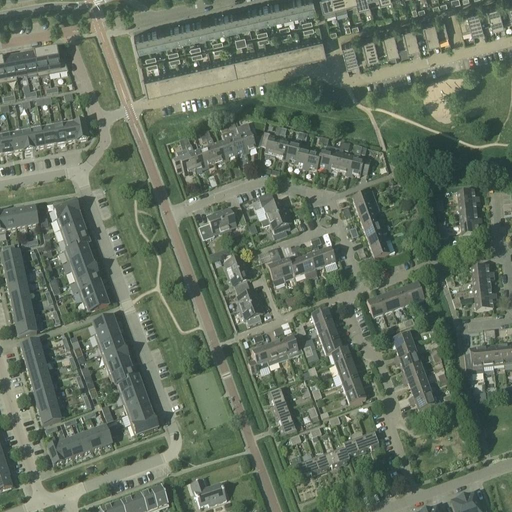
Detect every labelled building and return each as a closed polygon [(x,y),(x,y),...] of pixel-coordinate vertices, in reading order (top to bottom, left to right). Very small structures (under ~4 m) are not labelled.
[(301,0),(294,0),(290,1),(294,18),(297,17),(305,15),(301,0)] [(301,0),(305,15),(316,12),(313,0),(301,0)] [(319,0),(324,15),(335,12),(332,0),(319,0)] [(332,0),(335,12),(346,9),(343,0),(332,0)] [(358,11),(355,0),(343,0),(346,9),(357,6),(358,11)] [(366,15),(371,14),(367,0),(355,0),(358,11),(364,9),(366,15)] [(380,5),(379,0),(367,0),(371,14),(369,3),(379,1),(380,5)] [(294,18),(290,1),(279,3),(283,20),(294,18)] [(511,1),(507,3),(507,6),(499,8),(498,8),(502,23),(503,23),(511,21),(511,24),(511,1)] [(279,3),(268,6),(272,23),(283,20),(279,3)] [(504,27),(503,23),(502,23),(498,8),(499,8),(498,5),(486,8),(487,11),(478,13),(480,23),(481,23),(489,20),(492,30),(504,27)] [(272,23),(268,6),(257,8),(261,25),(272,23)] [(257,8),(246,11),(249,28),(261,25),(257,8)] [(483,32),(481,23),(480,23),(478,13),(478,10),(466,13),(467,16),(458,18),(457,18),(461,34),(462,34),(462,33),(470,31),(471,35),(483,32)] [(249,28),(246,11),(234,14),(238,30),(249,28)] [(234,14),(223,16),(227,33),(238,30),(234,14)] [(227,33),(223,16),(212,19),(216,35),(227,33)] [(212,19),(201,21),(205,38),(216,35),(212,19)] [(205,38),(201,21),(190,24),(194,40),(205,38)] [(448,38),(444,21),(443,21),(443,22),(435,25),(434,22),(422,25),(423,27),(426,37),(425,37),(428,46),(440,43),(439,39),(447,37),(447,38),(448,38)] [(190,24),(179,26),(182,43),(194,40),(190,24)] [(182,43),(179,26),(167,29),(171,46),(182,43)] [(402,30),(403,33),(407,47),(406,47),(407,51),(419,48),(417,39),(425,37),(426,37),(423,27),(414,30),(414,27),(402,30)] [(167,29),(156,31),(160,48),(171,46),(167,29)] [(160,48),(156,31),(145,34),(149,51),(160,48)] [(398,50),(406,47),(407,47),(403,33),(394,35),(393,32),(382,35),(382,38),(383,38),(387,52),(386,53),(387,57),(399,53),(398,50)] [(145,34),(134,36),(138,53),(149,51),(145,34)] [(326,56),(322,38),(311,41),(315,58),(326,56)] [(378,55),(386,53),(387,52),(383,38),(382,38),(374,40),(373,38),(361,41),(362,43),(366,58),(367,62),(379,59),(378,55)] [(315,58),(311,41),(300,43),(304,61),(315,58)] [(304,61),(300,43),(289,46),(293,63),(304,61)] [(357,60),(366,58),(362,43),(353,45),(353,43),(341,46),(346,67),(358,64),(357,60)] [(293,63),(289,46),(278,49),(281,66),(293,63)] [(281,66),(278,49),(266,51),(270,68),(281,66)] [(270,68),(266,51),(255,54),(259,71),(270,68)] [(56,52),(45,54),(49,78),(68,74),(63,61),(62,61),(58,62),(56,52)] [(34,56),(38,80),(49,78),(45,54),(34,56)] [(259,71),(255,54),(244,56),(248,73),(259,71)] [(34,56),(23,58),(27,78),(37,76),(38,80),(34,56)] [(248,73),(244,56),(233,59),(236,76),(248,73)] [(23,58),(12,60),(17,84),(17,83),(17,80),(27,78),(23,58)] [(236,76),(233,59),(222,61),(226,78),(236,76)] [(17,84),(12,60),(2,62),(6,86),(17,84)] [(226,78),(222,61),(211,64),(214,81),(226,78)] [(214,81),(211,64),(200,66),(203,83),(214,81)] [(203,83),(200,66),(189,69),(192,86),(203,83)] [(192,86),(189,69),(177,71),(181,88),(192,86)] [(181,88),(177,71),(166,74),(170,91),(181,88)] [(170,91),(166,74),(155,77),(158,93),(170,91)] [(158,93),(155,77),(143,79),(147,96),(158,93)] [(291,87),(290,95),(307,98),(308,90),(291,87)] [(73,123),(77,144),(88,142),(84,121),(73,123)] [(65,146),(66,146),(62,123),(51,125),(55,148),(61,147),(61,148),(65,147),(65,146)] [(66,146),(77,144),(73,123),(63,125),(62,123),(66,146)] [(225,128),(224,128),(227,135),(231,133),(231,132),(236,130),(234,124),(225,128)] [(55,148),(51,125),(52,130),(41,132),(45,150),(55,148)] [(236,130),(239,137),(245,154),(260,149),(262,144),(263,138),(253,142),(250,134),(251,134),(248,126),(236,130)] [(264,156),(275,159),(282,131),(277,129),(275,140),(269,139),(270,136),(264,135),(263,138),(262,144),(260,149),(266,150),(264,156)] [(286,132),(282,131),(275,159),(286,162),(290,144),(285,143),(286,138),(285,138),(286,132)] [(45,150),(41,132),(31,134),(34,152),(45,150)] [(0,145),(2,158),(13,156),(9,133),(0,134),(0,145)] [(9,133),(13,156),(14,155),(14,156),(18,155),(23,154),(20,136),(10,138),(9,133)] [(227,135),(235,158),(245,154),(239,137),(234,139),(232,134),(231,133),(227,135)] [(23,154),(34,152),(31,134),(20,136),(23,154)] [(219,145),(225,162),(235,158),(227,135),(222,136),(222,138),(224,143),(219,145)] [(303,136),(299,135),(297,141),(296,141),(295,145),(290,144),(286,162),(296,164),(295,168),(301,147),(302,142),(303,136)] [(206,142),(209,149),(215,166),(225,162),(219,145),(214,147),(212,141),(211,140),(206,142)] [(324,141),(323,148),(321,156),(316,173),(317,174),(318,170),(328,172),(333,150),(327,148),(329,142),(324,141)] [(195,173),(205,169),(199,152),(194,154),(191,148),(190,147),(186,149),(187,151),(188,156),(195,173)] [(301,147),(295,168),(306,171),(310,153),(300,150),(301,147)] [(188,156),(187,151),(186,149),(181,150),(182,153),(176,155),(178,160),(172,162),(177,177),(183,175),(184,177),(195,173),(188,156)] [(205,169),(215,166),(209,149),(199,152),(205,169)] [(349,177),(360,180),(360,176),(367,178),(370,164),(364,163),(364,162),(359,161),(360,157),(362,150),(356,149),(353,160),(349,177)] [(333,150),(328,172),(337,174),(338,174),(342,157),(343,152),(339,151),(333,150)] [(310,153),(306,171),(316,173),(321,156),(310,153)] [(353,160),(342,157),(338,174),(349,177),(353,160)] [(458,206),(479,203),(479,200),(474,200),(474,193),(457,195),(458,206)] [(376,204),(372,194),(352,201),(356,212),(376,204)] [(267,222),(286,215),(282,204),(275,206),(273,200),(270,201),(263,204),(260,205),(262,211),(264,211),(266,216),(265,217),(267,222)] [(479,203),(458,206),(459,216),(476,215),(475,208),(480,207),(479,203)] [(75,204),(64,208),(62,205),(54,206),(56,211),(54,212),(57,222),(56,222),(56,223),(79,215),(75,204)] [(376,204),(356,212),(360,222),(379,214),(376,204)] [(26,230),(38,228),(34,210),(23,212),(26,230)] [(16,232),(26,230),(23,212),(12,214),(16,232)] [(217,214),(225,235),(231,233),(230,232),(236,229),(229,212),(221,215),(220,213),(217,214)] [(6,236),(6,234),(16,232),(12,214),(2,216),(6,236)] [(215,215),(216,217),(207,220),(209,227),(199,230),(203,244),(214,240),(214,237),(219,236),(220,237),(225,235),(217,214),(215,215)] [(379,214),(360,222),(363,232),(384,224),(380,214),(379,214)] [(79,215),(56,223),(60,234),(82,225),(78,215),(79,215)] [(247,227),(242,215),(236,217),(241,230),(247,227)] [(290,226),(286,215),(267,222),(261,224),(263,230),(271,227),(273,233),(290,226)] [(476,215),(459,216),(460,227),(482,225),(481,221),(477,222),(476,215)] [(363,232),(367,242),(381,237),(387,235),(384,224),(363,232)] [(60,234),(63,244),(86,236),(82,225),(60,234)] [(482,225),(460,227),(462,238),(478,237),(477,229),(482,229),(482,225)] [(446,233),(445,229),(438,230),(439,241),(447,240),(447,233),(446,233)] [(272,238),(274,244),(287,239),(285,233),(272,238)] [(89,245),(86,236),(63,244),(67,253),(63,254),(64,255),(89,245)] [(381,237),(367,242),(371,252),(385,247),(381,237)] [(68,265),(90,257),(86,247),(90,246),(89,245),(64,255),(68,265)] [(391,245),(385,247),(371,252),(375,263),(395,255),(391,245)] [(319,255),(325,269),(335,265),(330,251),(319,255)] [(3,269),(22,265),(19,254),(1,258),(3,269)] [(209,258),(211,264),(221,260),(219,254),(209,258)] [(315,273),(325,269),(319,255),(309,258),(315,273)] [(223,260),(225,266),(224,267),(226,272),(225,273),(227,278),(246,271),(242,260),(238,261),(236,256),(223,260)] [(93,266),(90,257),(68,265),(71,275),(94,266),(93,266)] [(315,273),(309,258),(299,262),(304,277),(307,282),(317,279),(315,273)] [(284,284),(294,280),(288,262),(277,266),(284,284)] [(294,280),(304,277),(299,262),(289,266),(288,262),(294,280)] [(24,275),(22,265),(3,269),(5,279),(24,275)] [(98,277),(94,266),(71,275),(75,285),(98,277)] [(277,266),(267,270),(274,290),(285,286),(284,284),(277,266)] [(472,281),(493,279),(493,275),(488,275),(487,268),(471,270),(472,281)] [(250,283),(246,271),(227,278),(229,284),(231,283),(233,289),(236,294),(249,290),(246,284),(250,283)] [(7,289),(26,285),(24,275),(5,279),(7,289)] [(75,285),(78,295),(101,287),(97,277),(98,277),(75,285)] [(493,279),(472,281),(473,292),(490,290),(489,283),(494,282),(493,279)] [(9,299),(28,295),(26,285),(7,289),(9,299)] [(407,290),(413,306),(423,303),(418,286),(407,290)] [(104,297),(101,287),(78,295),(82,305),(104,297)] [(237,307),(239,312),(259,305),(255,294),(251,295),(249,290),(236,294),(238,300),(237,300),(239,306),(237,307)] [(413,306),(407,290),(397,294),(403,310),(413,306)] [(490,290),(473,292),(475,302),(496,300),(495,296),(491,297),(490,290)] [(403,310),(397,294),(387,298),(393,314),(403,310)] [(11,309),(30,305),(28,295),(9,299),(11,309)] [(108,308),(104,297),(82,305),(86,316),(108,308)] [(377,301),(383,318),(393,314),(387,298),(377,301)] [(496,300),(475,302),(476,314),(492,312),(491,304),(496,304),(496,300)] [(383,318),(377,301),(366,305),(372,321),(383,318)] [(30,305),(11,309),(13,319),(32,315),(30,305)] [(261,324),(259,318),(263,316),(259,305),(239,312),(241,318),(243,317),(245,323),(246,322),(248,328),(261,324)] [(315,328),(331,322),(327,312),(311,318),(315,328)] [(34,325),(32,315),(13,319),(16,329),(34,325)] [(96,337),(116,330),(112,319),(92,326),(96,337)] [(403,324),(397,326),(400,333),(410,329),(408,323),(407,323),(406,320),(402,321),(403,324)] [(331,322),(315,328),(318,339),(335,333),(331,322)] [(34,325),(16,329),(18,339),(37,335),(34,325)] [(120,340),(116,330),(96,337),(94,338),(98,348),(120,340)] [(335,333),(318,339),(322,349),(339,343),(335,333)] [(396,353),(412,347),(408,337),(388,344),(389,347),(394,346),(396,353)] [(123,350),(120,340),(98,348),(101,358),(124,350),(124,349),(123,350)] [(303,357),(300,350),(297,351),(293,340),(282,344),(289,362),(303,357)] [(38,343),(20,348),(23,359),(41,353),(38,343)] [(339,343),(322,349),(326,359),(331,357),(330,357),(342,353),(339,343)] [(279,365),(289,362),(282,344),(272,347),(279,365)] [(511,346),(502,347),(504,368),(511,366),(511,346)] [(268,369),(279,365),(272,347),(262,351),(268,369)] [(394,361),(395,364),(416,357),(412,347),(396,353),(398,359),(394,361)] [(504,368),(502,347),(491,348),(493,369),(504,368)] [(480,350),(483,370),(493,369),(491,348),(480,350)] [(128,360),(124,350),(101,358),(105,369),(128,360)] [(483,376),(483,370),(480,350),(469,351),(470,356),(464,357),(466,378),(471,378),(471,377),(483,376)] [(251,355),(255,363),(248,366),(252,376),(259,374),(258,373),(268,369),(262,351),(251,355)] [(347,351),(342,353),(330,357),(331,357),(334,367),(351,361),(347,351)] [(41,353),(23,359),(26,369),(44,363),(41,353)] [(401,366),(403,373),(419,367),(416,357),(395,364),(397,368),(401,366)] [(128,361),(128,360),(105,369),(109,378),(131,370),(128,361)] [(351,361),(334,367),(338,377),(354,371),(351,361)] [(28,378),(47,373),(44,363),(26,369),(28,378)] [(402,381),(403,385),(423,377),(419,367),(403,373),(406,380),(402,381)] [(134,380),(131,370),(109,378),(113,389),(138,379),(134,380)] [(354,371),(338,377),(342,388),(358,382),(354,371)] [(28,378),(31,388),(50,383),(47,373),(28,378)] [(408,386),(411,393),(427,387),(423,377),(403,385),(404,388),(408,386)] [(142,389),(138,379),(113,389),(118,387),(122,397),(142,389)] [(358,382),(342,388),(345,398),(362,392),(358,382)] [(31,388),(34,398),(52,393),(50,383),(31,388)] [(409,401),(410,405),(430,398),(427,387),(411,393),(413,400),(409,401)] [(146,400),(142,389),(122,397),(126,407),(146,400)] [(272,404),(273,407),(285,402),(282,392),(267,397),(270,405),(272,404)] [(362,392),(345,398),(349,408),(366,402),(362,392)] [(34,398),(37,408),(55,403),(52,393),(34,398)] [(430,398),(410,405),(412,408),(416,407),(418,413),(434,408),(430,398)] [(146,400),(126,407),(129,417),(149,410),(146,400)] [(440,406),(442,413),(454,408),(452,401),(445,404),(440,406)] [(289,412),(285,402),(273,407),(273,409),(272,410),(274,418),(289,412)] [(58,412),(55,403),(37,408),(39,418),(58,412)] [(153,419),(149,410),(129,417),(133,427),(132,427),(153,419)] [(58,412),(39,418),(42,428),(61,423),(58,412)] [(293,422),(289,412),(274,418),(277,425),(279,425),(280,427),(293,422)] [(356,420),(354,413),(349,415),(352,422),(352,421),(354,428),(357,426),(355,420),(356,420)] [(136,438),(157,430),(153,419),(132,427),(136,438)] [(282,439),(297,433),(296,431),(293,422),(280,427),(281,430),(279,430),(282,439)] [(105,429),(95,433),(101,451),(112,447),(105,429)] [(95,433),(85,436),(92,454),(101,451),(95,433)] [(363,439),(368,451),(371,450),(371,452),(379,449),(374,435),(363,439)] [(82,458),(92,454),(85,436),(76,440),(82,458)] [(368,451),(363,439),(353,442),(358,457),(366,454),(365,452),(368,451)] [(82,458),(76,440),(66,443),(73,461),(82,458)] [(347,459),(348,459),(350,458),(351,460),(358,457),(353,442),(342,446),(344,450),(347,459)] [(56,447),(63,465),(73,461),(66,443),(56,447)] [(46,451),(53,469),(63,465),(56,447),(46,451)] [(349,463),(348,459),(347,459),(344,450),(334,453),(339,468),(347,466),(346,464),(349,463)] [(324,457),(329,470),(331,469),(332,471),(339,468),(334,453),(324,457)] [(310,456),(302,459),(304,464),(303,464),(308,478),(311,477),(311,479),(319,476),(313,461),(312,461),(310,456)] [(313,461),(319,476),(326,473),(326,471),(329,470),(324,457),(313,461)] [(300,458),(291,461),(293,468),(298,483),(306,480),(306,478),(308,478),(303,464),(303,465),(300,458)] [(0,481),(8,479),(5,469),(0,470),(0,481)] [(0,495),(2,495),(1,493),(12,490),(8,479),(0,481),(0,495)] [(190,487),(195,500),(196,500),(200,510),(208,507),(209,509),(227,503),(221,486),(207,491),(204,482),(190,487)] [(151,493),(157,511),(161,511),(169,510),(161,489),(151,493)] [(157,511),(151,493),(150,493),(140,497),(146,511),(157,511)] [(146,511),(140,497),(130,501),(134,511),(146,511)] [(468,499),(462,501),(466,511),(485,511),(484,508),(478,510),(473,497),(468,499)] [(134,511),(130,501),(120,504),(123,511),(134,511)] [(466,511),(462,501),(457,503),(451,505),(453,511),(466,511)]
